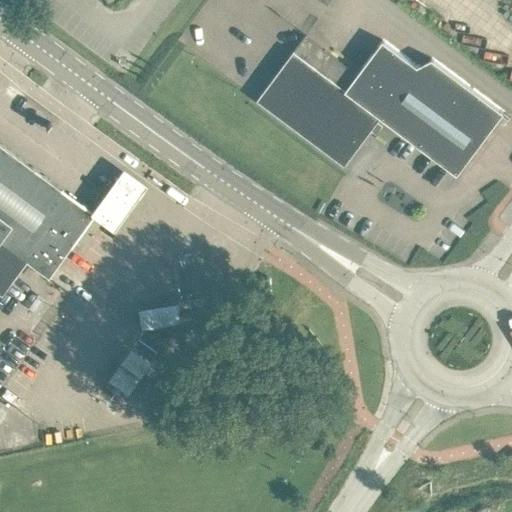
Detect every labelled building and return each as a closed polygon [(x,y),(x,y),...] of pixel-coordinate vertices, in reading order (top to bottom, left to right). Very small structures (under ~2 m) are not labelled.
[(504,112),(432,58),(418,65),(383,40),(358,74),(305,35),(257,99),(345,165),(381,117),(458,174),(503,114),(509,119),(511,116),(505,112),(504,112)] [(47,276),(81,230),(93,214),(0,145),(0,294),(25,261),(47,276)] [(146,182),(122,165),(110,182),(89,210),(113,227),(133,200),(146,182)] [(180,322),(176,302),(137,309),(140,329),(180,322)] [(160,343),(140,329),(129,345),(148,359),(160,343)]
